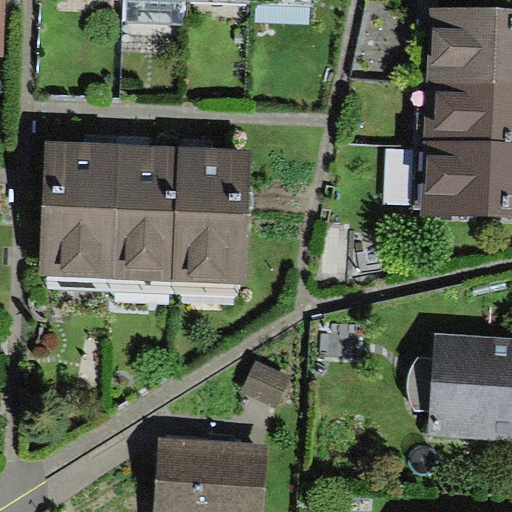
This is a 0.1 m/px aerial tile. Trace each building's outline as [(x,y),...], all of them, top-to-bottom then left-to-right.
[(511,20),(430,17),(421,224),(511,227),(511,20)] [(46,149),(40,282),(245,291),(251,158),(46,149)] [(432,415),(431,441),(511,446),(511,344),(437,339),(435,363),(421,362),(412,371),(408,387),(410,405),(417,414),(432,415)] [(292,381),(256,364),(241,396),(277,413),(292,381)] [(160,443),(155,511),(267,511),(271,450),(160,443)]
